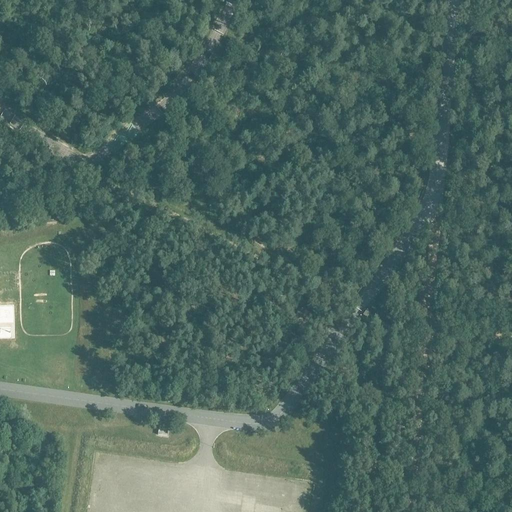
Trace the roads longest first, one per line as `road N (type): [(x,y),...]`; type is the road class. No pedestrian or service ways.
road 1 (track): [(435,190),(408,511)]
road 2 (unclassified): [(415,226),(435,190),(449,0)]
road 3 (track): [(186,0),(138,75),(90,90),(31,129)]
